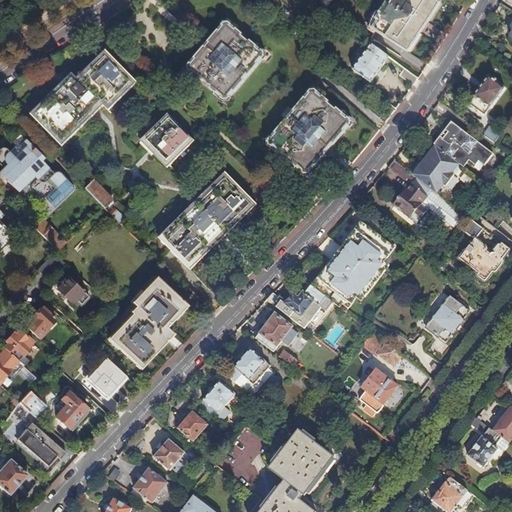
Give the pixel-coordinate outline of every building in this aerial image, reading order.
[(375,19),(377,21),(371,29),(386,38),(388,35),(393,38),(391,42),(405,51),(437,1),(436,0),(385,0),(377,12),(379,13),(375,19)] [(329,14),(322,9),(313,18),(318,22),(324,16),(327,17),(329,14)] [(261,50),(230,23),(221,24),(188,64),(188,71),(221,98),(228,97),(261,58),(261,50)] [(385,63),(384,63),(389,57),(371,44),(367,50),(351,70),(370,83),(385,63)] [(80,82),(75,77),(33,118),(59,144),(101,104),(107,109),(135,81),(108,54),(80,82)] [(404,69),(399,75),(413,86),(418,78),(404,69)] [(505,88),(489,76),(469,103),(485,116),(505,88)] [(347,118),(315,91),(308,92),(269,138),(269,146),(301,173),(309,172),(348,126),(347,118)] [(194,141),(168,115),(143,139),(169,166),(194,141)] [(440,137),(434,145),(435,146),(460,165),(464,168),(468,163),(474,167),(479,161),(485,165),(493,153),(451,122),(445,130),(448,133),(443,139),(440,137)] [(501,135),(495,130),(488,139),(495,144),(501,135)] [(7,152),(5,150),(0,154),(0,166),(1,168),(0,169),(0,174),(17,192),(34,176),(35,178),(38,180),(40,181),(42,182),(43,182),(45,181),(47,180),(54,188),(45,197),(54,207),(73,188),(71,186),(72,186),(59,173),(58,172),(56,171),(55,172),(53,172),(52,173),(40,161),(43,158),(19,134),(13,139),(12,140),(12,141),(12,143),(12,144),(13,146),(7,152)] [(435,146),(413,176),(416,178),(434,192),(437,194),(443,186),(445,187),(455,175),(453,174),(460,165),(435,146)] [(394,163),(389,169),(408,183),(409,182),(412,184),(415,180),(394,163)] [(469,185),(473,179),(465,173),(461,180),(469,185)] [(429,198),(434,192),(416,178),(415,180),(412,184),(409,182),(408,183),(403,189),(405,190),(394,204),(417,223),(421,219),(427,224),(433,216),(428,211),(429,209),(423,203),(428,197),(429,198)] [(94,199),(103,208),(122,227),(130,219),(109,199),(90,179),(82,187),(94,199)] [(259,206),(232,179),(166,246),(193,273),(236,229),(259,206)] [(464,225),(466,223),(469,226),(473,221),(458,210),(457,212),(455,210),(451,210),(450,212),(450,215),(464,225)] [(130,219),(122,227),(132,235),(139,228),(130,219)] [(34,227),(51,244),(57,251),(65,243),(42,220),(34,227)] [(335,264),(331,260),(311,287),(332,303),(340,309),(346,301),(347,302),(356,290),(361,294),(381,267),(376,264),(385,252),(384,251),(390,244),(361,221),(341,248),(345,251),(343,254),(337,261),(335,264)] [(504,260),(503,259),(510,250),(502,244),(495,253),(494,253),(492,253),(491,254),(487,251),(487,250),(487,249),(487,248),(486,246),(476,239),(484,230),(473,221),(469,226),(465,232),(475,239),(460,259),(479,274),(479,275),(479,276),(480,278),(482,279),(484,281),(485,281),(486,281),(487,280),(494,272),(495,272),(497,272),(498,271),(503,264),(504,263),(504,262),(504,261),(504,260)] [(0,251),(15,238),(0,222),(0,251)] [(58,268),(48,259),(37,270),(47,279),(58,268)] [(78,303),(80,305),(88,296),(67,277),(61,283),(60,282),(58,282),(55,285),(55,288),(75,307),(78,303)] [(173,319),(169,316),(181,304),(155,278),(135,300),(140,304),(122,323),(124,326),(112,337),(121,345),(118,348),(135,364),(158,341),(161,344),(171,334),(164,328),(173,319)] [(274,294),(267,301),(305,329),(322,307),(326,311),(332,303),(311,287),(310,287),(305,294),(304,293),(303,294),(298,289),(287,304),(274,294)] [(450,298),(426,328),(435,335),(446,344),(471,312),(450,297),(450,298)] [(31,313),(21,323),(39,339),(48,329),(47,328),(54,320),(41,308),(34,316),(31,313)] [(275,314),(268,324),(256,339),(274,353),(293,327),(275,314)] [(12,334),(1,346),(4,349),(17,361),(20,363),(24,358),(21,356),(28,348),(27,347),(32,342),(26,337),(25,338),(18,332),(14,336),(12,334)] [(380,355),(394,366),(402,356),(373,334),(363,346),(378,358),(380,355)] [(0,382),(3,380),(1,378),(8,371),(17,361),(4,349),(0,353),(0,382)] [(271,367),(251,349),(227,376),(247,393),(271,367)] [(285,352),(280,357),(293,367),(297,361),(285,352)] [(108,356),(86,379),(109,400),(131,377),(108,356)] [(385,405),(398,387),(377,370),(363,388),(366,390),(365,391),(366,392),(362,398),(361,401),(378,413),(381,412),(384,408),(385,405)] [(236,395),(220,382),(199,406),(221,424),(230,413),(225,408),(236,395)] [(39,401),(29,391),(18,402),(29,412),(39,401)] [(270,398),(262,391),(254,399),(263,407),(270,398)] [(71,431),(87,413),(86,409),(67,392),(60,399),(61,400),(56,405),(61,410),(55,416),(67,429),(68,428),(71,431)] [(13,398),(10,402),(15,407),(18,402),(13,398)] [(511,406),(511,407),(493,431),(502,438),(509,443),(511,439),(511,406)] [(209,425),(193,412),(178,429),(194,442),(209,425)] [(499,449),(495,446),(502,438),(493,431),(476,418),(472,425),(484,434),(468,455),(484,468),(499,449)] [(42,430),(32,421),(26,426),(27,427),(17,439),(41,461),(36,466),(45,474),(65,453),(41,431),(42,430)] [(261,511),(317,511),(350,469),(299,430),(270,469),(285,481),(261,511)] [(499,449),(502,452),(509,443),(502,438),(495,446),(499,449)] [(186,454),(170,440),(154,458),(170,472),(172,470),(178,474),(182,474),(185,471),(184,467),(189,462),(183,457),(186,454)] [(203,448),(198,454),(215,468),(216,466),(220,462),(203,448)] [(9,459),(0,468),(0,486),(8,494),(26,475),(9,459)] [(135,489),(132,486),(128,492),(145,503),(148,500),(153,504),(168,484),(149,470),(135,489)] [(433,501),(427,509),(430,511),(444,511),(445,511),(447,511),(452,511),(465,497),(464,496),(468,491),(451,478),(447,483),(446,483),(433,501)] [(218,511),(195,494),(193,496),(186,505),(181,511),(218,511)] [(130,511),(132,509),(114,499),(106,511),(130,511)]
